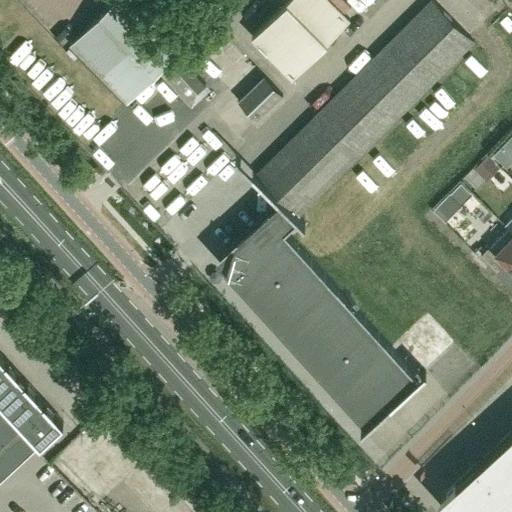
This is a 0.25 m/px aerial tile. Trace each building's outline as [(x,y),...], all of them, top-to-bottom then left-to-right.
[(114,0),(70,43),(127,100),(198,30),(168,0),(114,0)] [(292,76),(349,19),(330,0),(286,0),(251,35),(292,76)] [(303,223),(305,222),(298,215),(474,41),(433,0),(429,0),(255,173),(253,170),(251,172),(281,201),(297,217),(303,223)] [(365,0),(372,12),(380,7),(376,0),(365,0)] [(482,0),(481,1),(490,19),(505,12),(498,0),(482,0)] [(239,55),(253,70),(263,60),(249,45),(239,55)] [(197,106),(215,87),(185,57),(166,75),(197,106)] [(160,76),(144,91),(159,107),(175,92),(160,76)] [(240,102),(256,119),(282,94),(266,76),(240,102)] [(167,116),(181,128),(194,114),(179,101),(167,116)] [(139,102),(132,109),(145,124),(153,117),(139,102)] [(198,118),(181,127),(196,152),(213,143),(198,118)] [(487,185),(504,166),(491,155),(474,174),(487,185)] [(146,176),(133,186),(139,194),(153,184),(146,176)] [(142,196),(149,205),(161,194),(154,186),(142,196)] [(457,194),(441,204),(449,217),(466,206),(457,194)] [(155,210),(171,226),(184,213),(169,198),(155,210)] [(297,217),(281,201),(227,250),(241,265),(232,273),(367,421),(360,427),(362,429),(426,370),(425,369),(418,375),(285,229),(297,217)] [(511,231),(508,227),(490,245),(490,244),(480,254),(497,270),(506,261),(511,267),(511,231)] [(0,481),(63,421),(56,413),(57,413),(44,399),(37,393),(38,392),(25,378),(25,379),(18,372),(19,372),(6,358),(0,352),(0,351),(0,350),(0,481)] [(109,498),(148,461),(130,443),(141,432),(132,424),(120,436),(127,443),(107,463),(92,448),(75,464),(109,498)] [(511,511),(511,430),(446,491),(465,511),(511,511)] [(177,470),(168,478),(184,496),(193,488),(177,470)]
